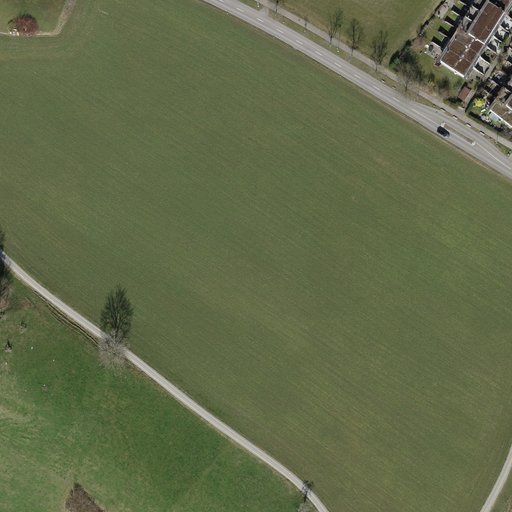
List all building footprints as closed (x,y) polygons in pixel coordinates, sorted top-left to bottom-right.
[(481,0),(479,0),(473,10),(499,27),(506,16),(481,0)] [(511,6),(502,0),(481,0),(506,16),(511,7),(511,6)] [(473,10),(466,21),(492,38),(499,27),(473,10)] [(466,21),(459,31),(485,48),(492,38),(466,21)] [(459,31),(453,41),(479,58),(485,48),(459,31)] [(453,41),(446,51),(472,68),(479,58),(453,41)] [(446,51),(439,62),(465,79),(472,68),(446,51)] [(511,97),(506,94),(499,104),(511,113),(511,97)] [(511,113),(499,104),(492,113),(511,128),(511,113)]
